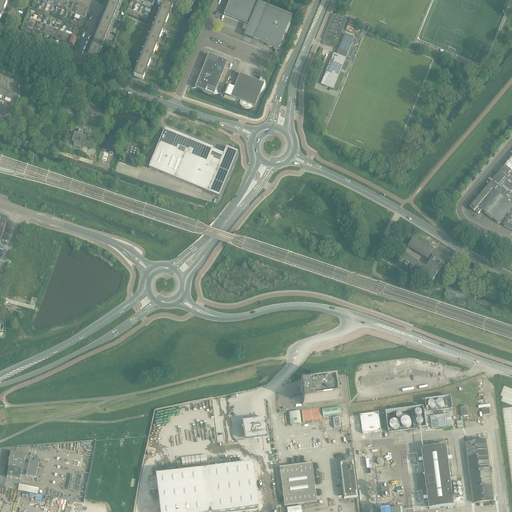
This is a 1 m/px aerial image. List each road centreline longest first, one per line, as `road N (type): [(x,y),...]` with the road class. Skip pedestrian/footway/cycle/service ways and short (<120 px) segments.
road 1 (tertiary): [(1,45),(173,106)]
road 2 (unclassified): [(511,243),(460,212),(511,140)]
road 3 (tertiary): [(0,384),(130,322)]
road 4 (unknown): [(388,439),(358,443),(360,493),(367,508),(407,504)]
road 5 (tertiary): [(115,310),(0,374)]
road 6 (secondary): [(227,317),(292,305),(355,317)]
